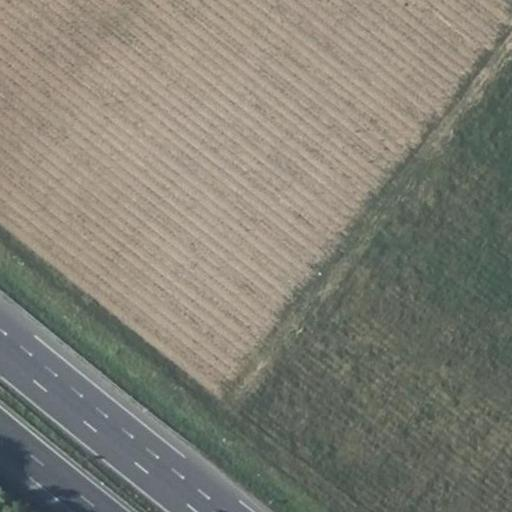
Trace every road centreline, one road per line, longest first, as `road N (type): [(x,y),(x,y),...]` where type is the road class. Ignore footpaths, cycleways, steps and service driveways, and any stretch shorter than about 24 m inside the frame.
road 1 (trunk): [(188,507),(0,353)]
road 2 (trunk): [(0,429),(100,511)]
